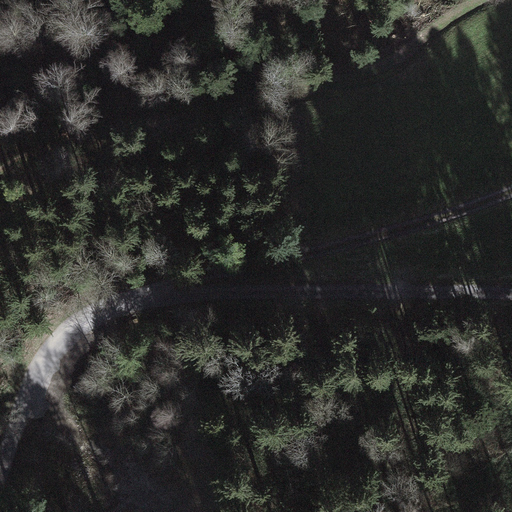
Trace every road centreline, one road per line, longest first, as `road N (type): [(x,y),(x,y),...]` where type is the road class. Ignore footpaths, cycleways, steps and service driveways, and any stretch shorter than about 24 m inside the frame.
road 1 (unclassified): [(0,480),(43,358),(78,323),(125,301),(242,288),(511,285)]
road 2 (track): [(511,191),(319,249),(192,274),(170,292)]
